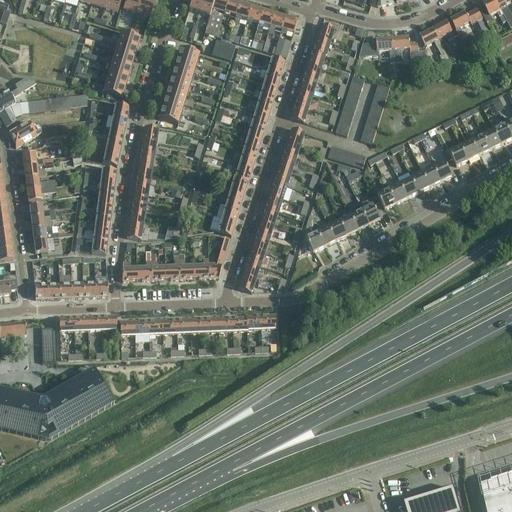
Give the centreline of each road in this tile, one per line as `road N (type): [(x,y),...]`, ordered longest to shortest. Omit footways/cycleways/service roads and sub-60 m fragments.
road 1 (motorway): [(511,232),(191,441),(167,467)]
road 2 (motorway): [(511,285),(167,467)]
road 3 (residential): [(226,303),(303,296),(511,168)]
road 4 (motorway): [(228,464),(511,314)]
road 5 (residential): [(173,0),(131,155),(114,307)]
road 6 (residential): [(226,303),(311,10)]
road 7 (motorway): [(228,464),(511,377)]
road 8 (residential): [(0,132),(27,310)]
road 9 (unclassified): [(368,471),(511,426)]
road 10 (residential): [(453,0),(392,23),(311,10)]
road 11 (unclassified): [(245,511),(368,471)]
